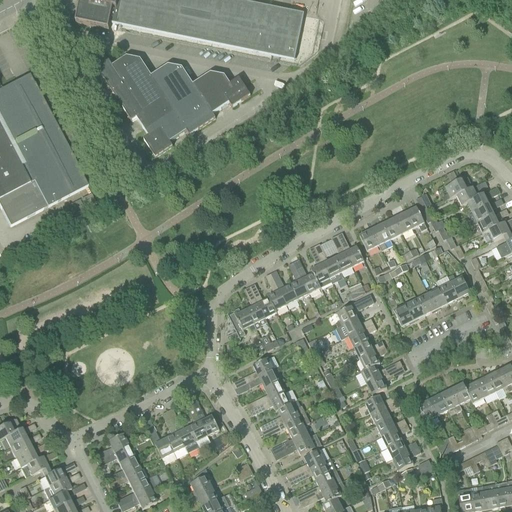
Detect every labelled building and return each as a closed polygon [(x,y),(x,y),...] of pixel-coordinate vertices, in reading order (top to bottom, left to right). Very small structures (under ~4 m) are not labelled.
[(80,4),(76,25),(109,32),(110,25),(115,26),(118,27),(118,26),(294,62),(295,60),(304,16),(225,0),(82,0),(82,3),(77,2),(77,3),(80,4)] [(143,142),(149,150),(155,160),(172,149),(169,144),(186,133),(189,137),(215,120),(212,116),(229,105),(232,109),(250,97),(239,80),(230,86),(224,78),(210,75),(193,86),(182,70),(168,67),(151,78),(140,61),(126,58),(112,68),(109,63),(106,65),(103,59),(93,66),(131,123),(136,120),(148,138),(143,142)] [(0,210),(10,229),(87,188),(29,77),(0,91),(0,210)] [(444,204),(456,198),(472,190),(470,191),(465,181),(459,183),(457,180),(452,183),(453,186),(445,190),(448,196),(441,199),(444,204)] [(461,209),(467,206),(467,205),(477,201),(476,200),(474,194),(476,193),(474,189),(472,190),(456,198),(461,209)] [(467,206),(472,215),(488,207),(485,201),(487,200),(488,202),(500,196),(497,190),(476,200),(477,201),(467,205),(467,206)] [(80,200),(85,209),(94,204),(90,195),(80,200)] [(415,202),(422,215),(427,212),(421,199),(415,202)] [(68,207),(73,216),(83,210),(78,202),(68,207)] [(472,215),(468,217),(473,228),(476,226),(477,225),(493,218),(491,213),(490,212),(493,210),(491,206),(488,207),(472,215)] [(416,210),(404,216),(412,231),(418,228),(421,234),(426,231),(416,210)] [(404,216),(393,221),(401,237),(412,231),(404,216)] [(429,216),(424,219),(427,225),(430,224),(433,223),(429,216)] [(482,236),(488,233),(498,228),(495,222),(498,221),(496,216),(493,218),(477,225),(482,236)] [(80,217),(70,223),(72,228),(82,222),(83,222),(81,218),(80,217)] [(493,244),(503,239),(505,242),(506,244),(511,241),(511,239),(509,236),(511,234),(511,220),(498,228),(488,233),(493,244)] [(393,221),(382,227),(389,243),(401,237),(393,221)] [(437,225),(432,227),(435,234),(438,233),(440,231),(443,230),(445,229),(441,223),(438,224),(437,225)] [(382,227),(370,233),(378,248),(381,254),(387,251),(384,245),(389,243),(382,227)] [(378,248),(370,233),(359,238),(367,254),(378,248)] [(445,234),(439,236),(443,243),(445,242),(448,240),(445,234)] [(342,236),(336,238),(352,270),(363,264),(356,250),(350,253),(342,236)] [(339,258),(333,261),(340,275),(352,270),(336,238),(331,241),(339,258)] [(506,244),(497,249),(502,259),(511,254),(511,255),(511,254),(511,241),(506,244)] [(453,242),(447,245),(451,252),(453,251),(456,249),(453,242)] [(435,248),(432,243),(426,246),(429,251),(435,248)] [(319,247),(313,250),(329,281),(332,286),(343,281),(340,275),(333,261),(327,264),(325,260),(319,248),(319,247)] [(436,251),(433,252),(434,253),(436,258),(442,255),(442,254),(439,249),(439,250),(438,250),(436,251)] [(313,250),(308,252),(317,269),(310,273),(312,277),(313,277),(318,287),(320,291),(320,292),(332,286),(329,281),(313,250)] [(415,251),(409,254),(412,260),(418,257),(415,251)] [(460,251),(455,254),(459,261),(464,258),(460,251)] [(433,252),(422,258),(422,259),(425,264),(436,258),(434,253),(433,252)] [(412,260),(409,254),(404,257),(407,262),(412,260)] [(422,258),(417,261),(420,266),(425,264),(422,259),(422,258)] [(298,262),(293,265),(309,297),(320,291),(318,287),(313,277),(312,277),(307,279),(298,262)] [(393,262),(387,265),(390,271),(395,268),(396,268),(393,263),(393,262)] [(477,264),(472,266),(475,273),(480,270),(477,264)] [(296,285),(290,288),(297,302),(309,297),(293,265),(287,268),(296,285)] [(405,267),(400,270),(402,275),(408,272),(406,267),(405,267)] [(378,270),(373,272),(376,278),(381,275),(379,269),(378,270)] [(276,274),(270,276),(286,308),(297,302),(290,288),(284,291),(276,274)] [(480,275),(474,278),(477,284),(482,282),(483,281),(480,275)] [(267,299),(268,301),(269,301),(275,314),(275,313),(286,308),(270,276),(265,279),(273,296),(267,299)] [(447,280),(450,285),(458,301),(469,295),(461,280),(455,283),(452,277),(447,280)] [(377,281),(379,286),(385,283),(382,278),(377,281)] [(450,285),(438,291),(446,307),(458,301),(450,285)] [(485,285),(479,288),(482,294),(487,292),(488,292),(485,285)] [(254,287),(249,290),(265,321),(276,315),(275,313),(275,314),(269,301),(268,301),(263,304),(254,287)] [(249,290),(243,293),(250,306),(251,306),(252,309),(252,310),(246,312),(252,324),(253,327),(256,332),(261,330),(260,328),(267,325),(265,321),(249,290)] [(352,295),(350,296),(351,297),(351,298),(353,300),(365,295),(363,291),(363,290),(352,295)] [(438,291),(427,297),(435,312),(446,307),(438,291)] [(488,296),(484,298),(488,305),(493,302),(490,295),(489,296),(488,296)] [(335,326),(338,330),(342,328),(343,328),(357,321),(354,315),(374,306),(370,297),(349,307),(351,310),(337,317),(340,323),(335,326)] [(427,297),(416,302),(424,318),(435,312),(427,297)] [(416,302),(405,308),(413,324),(424,318),(416,302)] [(492,307),(487,309),(490,316),(495,313),(492,308),(492,307)] [(413,324),(405,308),(393,314),(401,329),(413,324)] [(253,327),(246,312),(240,316),(238,312),(238,311),(232,314),(233,316),(228,318),(227,316),(226,317),(235,335),(226,339),(229,345),(244,337),(242,332),(248,329),(251,335),(256,332),(253,327)] [(497,317),(492,320),(495,326),(500,324),(497,317)] [(341,343),(348,340),(373,327),(371,322),(360,327),(357,321),(343,328),(342,328),(338,330),(335,332),(341,343)] [(504,326),(499,329),(502,335),(508,333),(504,326)] [(348,340),(354,351),(368,344),(365,338),(376,332),(373,327),(348,340)] [(310,329),(301,333),(303,337),(312,333),(310,329)] [(263,346),(265,348),(270,346),(268,340),(262,343),(263,346)] [(302,341),(299,343),(303,352),(307,350),(302,341)] [(313,343),(308,345),(313,357),(319,354),(313,343)] [(368,344),(354,351),(359,362),(385,350),(382,344),(371,349),(368,344)] [(258,358),(267,354),(265,348),(263,346),(254,350),(258,358)] [(270,346),(265,348),(265,349),(265,350),(267,354),(273,351),(271,346),(270,346)] [(385,350),(359,362),(365,373),(365,374),(375,368),(379,366),(377,361),(376,360),(387,355),(385,350)] [(319,354),(313,357),(319,368),(324,365),(319,354)] [(233,356),(226,358),(228,365),(229,366),(236,363),(235,362),(235,361),(233,356)] [(268,364),(273,373),(279,370),(274,361),(268,364)] [(231,387),(234,392),(273,373),(268,364),(267,362),(253,369),(256,374),(231,387)] [(360,376),(366,387),(392,374),(389,368),(378,374),(375,368),(365,374),(365,373),(360,376)] [(511,368),(499,374),(509,394),(511,392),(511,370),(511,368)] [(261,386),(264,392),(279,384),(273,373),(234,392),(237,398),(261,386)] [(392,374),(366,387),(372,398),(386,391),(384,385),(383,385),(394,380),(392,374)] [(499,374),(487,379),(495,395),(502,391),(505,396),(509,394),(499,374)] [(331,376),(325,379),(330,390),(337,387),(331,376)] [(360,390),(366,387),(360,376),(354,378),(360,390)] [(487,379),(476,385),(484,401),(495,395),(487,379)] [(256,403),(259,408),(285,396),(279,384),(264,392),(267,397),(256,403)] [(476,385),(465,390),(470,402),(472,406),(484,401),(476,385)] [(463,386),(451,391),(459,407),(470,402),(465,390),(463,386)] [(337,387),(330,390),(336,402),(342,399),(337,387)] [(451,391),(440,397),(448,413),(454,410),(457,415),(461,413),(459,407),(451,391)] [(249,413),(247,414),(248,414),(249,413),(251,419),(262,414),(272,408),(275,414),(278,413),(277,413),(290,406),(285,396),(259,408),(249,413)] [(440,397),(428,403),(436,418),(448,413),(440,397)] [(364,406),(370,417),(395,405),(393,399),(382,404),(379,398),(364,406)] [(195,400),(190,403),(207,439),(219,433),(212,418),(206,421),(195,400)] [(331,401),(326,404),(330,411),(335,408),(331,401)] [(195,427),(189,430),(196,444),(207,439),(190,403),(184,405),(195,427)] [(269,424),(259,429),(262,434),(261,435),(263,434),(263,435),(273,429),(304,414),(301,408),(300,409),(297,403),(292,405),(290,406),(277,413),(278,413),(280,419),(269,424)] [(436,418),(428,403),(417,408),(424,424),(436,418)] [(370,417),(376,429),(390,421),(387,415),(398,410),(395,405),(370,417)] [(173,411),(167,414),(185,450),(188,456),(199,450),(196,444),(189,430),(183,433),(173,411)] [(497,413),(491,416),(498,429),(503,426),(497,413)] [(172,438),(166,441),(173,456),(185,450),(167,414),(162,417),(172,438)] [(286,430),(289,436),(303,428),(310,425),(304,414),(272,430),(275,435),(286,430)] [(490,426),(484,428),(487,434),(498,429),(491,416),(486,418),(490,426)] [(376,429),(381,440),(407,427),(404,422),(393,427),(390,421),(376,429)] [(0,442),(5,441),(5,440),(15,435),(20,432),(15,422),(9,425),(8,422),(3,425),(4,428),(0,429),(0,442)] [(173,456),(166,441),(161,444),(150,422),(144,425),(162,461),(173,456)] [(407,427),(381,440),(387,451),(402,444),(399,438),(409,433),(407,427)] [(475,427),(470,429),(470,430),(476,443),(482,440),(480,438),(475,427)] [(270,452),(273,458),(309,440),(303,428),(289,436),(291,441),(270,452)] [(466,436),(460,439),(465,448),(471,445),(476,443),(470,430),(470,429),(465,432),(464,432),(466,436)] [(5,441),(9,450),(26,442),(23,436),(25,435),(23,431),(20,432),(15,435),(5,440),(5,441)] [(93,459),(96,464),(128,449),(122,437),(108,444),(110,450),(93,459)] [(309,440),(273,458),(275,463),(297,452),(300,459),(321,448),(315,437),(309,440)] [(453,438),(447,441),(454,454),(459,451),(453,438)] [(496,445),(497,448),(502,458),(508,455),(507,454),(511,451),(511,450),(507,440),(496,445)] [(9,450),(14,460),(31,452),(28,446),(30,445),(28,441),(26,442),(9,450)] [(352,441),(346,443),(352,454),(356,452),(357,452),(352,441)] [(454,454),(447,441),(442,443),(443,447),(437,450),(442,460),(454,454)] [(386,466),(393,462),(418,450),(415,444),(404,449),(402,444),(387,451),(381,454),(380,455),(386,466)] [(116,461),(119,467),(133,460),(128,449),(96,464),(99,470),(116,461)] [(237,449),(231,453),(237,461),(242,456),(237,449)] [(418,450),(393,462),(398,474),(413,467),(410,460),(420,455),(418,450)] [(14,460),(20,471),(26,468),(36,463),(36,462),(33,456),(35,455),(33,451),(31,452),(14,460)] [(490,451),(485,454),(491,467),(497,464),(490,451)] [(356,452),(352,454),(355,462),(360,459),(356,452)] [(298,477),(324,464),(318,453),(304,460),(307,466),(296,471),(298,477)] [(491,467),(485,454),(479,457),(486,470),(491,467)] [(26,468),(20,471),(25,481),(41,474),(42,476),(44,479),(50,476),(49,473),(44,464),(47,463),(45,458),(42,460),(36,462),(36,463),(26,468)] [(105,482),(108,487),(139,471),(133,460),(119,467),(122,473),(105,482)] [(479,473),(473,460),(467,463),(474,476),(479,473)] [(298,477),(288,482),(291,488),(312,477),(315,483),(335,473),(330,461),(324,464),(298,477)] [(418,468),(420,473),(426,470),(423,465),(418,468)] [(234,473),(237,478),(250,471),(247,466),(234,473)] [(454,469),(449,472),(455,485),(461,482),(454,469)] [(60,471),(50,476),(44,479),(49,490),(65,482),(62,475),(65,474),(63,470),(60,471)] [(127,484),(130,490),(145,482),(139,471),(108,487),(110,493),(127,484)] [(195,485),(191,487),(196,498),(212,490),(207,479),(209,478),(205,471),(193,480),(195,485)] [(250,471),(237,478),(240,484),(253,477),(250,471)] [(310,499),(341,484),(335,473),(315,483),(318,489),(307,494),(310,499)] [(49,490),(43,493),(48,503),(54,500),(70,492),(68,487),(67,486),(70,484),(68,480),(65,482),(49,490)] [(150,480),(145,482),(130,490),(133,496),(116,504),(119,510),(150,494),(156,491),(150,480)] [(326,505),(347,495),(341,484),(310,499),(313,505),(323,500),(326,505)] [(502,492),(496,493),(499,511),(511,508),(508,491),(507,484),(501,485),(502,492)] [(487,488),(482,489),(483,495),(486,511),(490,511),(499,511),(496,493),(489,494),(488,494),(487,488)] [(245,495),(248,501),(261,494),(259,489),(245,495)] [(474,497),(471,497),(473,511),(486,511),(483,495),(482,489),(476,490),(477,496),(476,497),(474,497)] [(196,498),(202,510),(218,502),(212,490),(196,498)] [(67,500),(72,498),(73,497),(70,492),(54,500),(48,503),(52,511),(54,511),(69,505),(67,500)] [(463,492),(457,493),(460,511),(473,511),(471,497),(464,499),(463,492)] [(26,493),(21,495),(24,502),(27,501),(29,500),(26,493)] [(150,494),(119,510),(120,511),(127,511),(138,507),(141,511),(142,511),(156,505),(150,494)] [(261,494),(248,501),(251,506),(264,500),(261,494)] [(218,502),(202,510),(203,511),(225,511),(229,510),(234,507),(229,496),(218,502)] [(324,511),(340,511),(342,511),(338,504),(337,501),(336,500),(326,505),(326,506),(322,508),(324,511)] [(433,511),(427,511),(440,511),(440,510),(443,509),(441,501),(432,503),(433,511)] [(54,511),(72,511),(71,509),(74,508),(72,503),(69,505),(54,511)]
